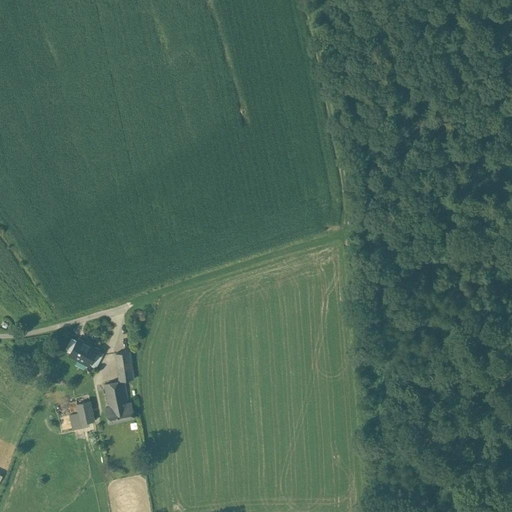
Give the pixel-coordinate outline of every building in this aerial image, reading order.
[(72,351),(77,340),(72,338),(66,348),(72,351)] [(98,349),(79,338),(77,340),(72,351),(70,355),(89,365),(97,350),(98,349)] [(103,353),(97,350),(89,365),(95,368),(103,353)] [(119,381),(134,379),(130,351),(115,354),(119,381)] [(125,380),(104,384),(109,406),(106,407),(109,423),(135,417),(132,402),(129,403),(125,380)] [(94,420),(90,401),(77,404),(78,412),(70,414),(74,429),(82,427),(82,423),(94,420)]
